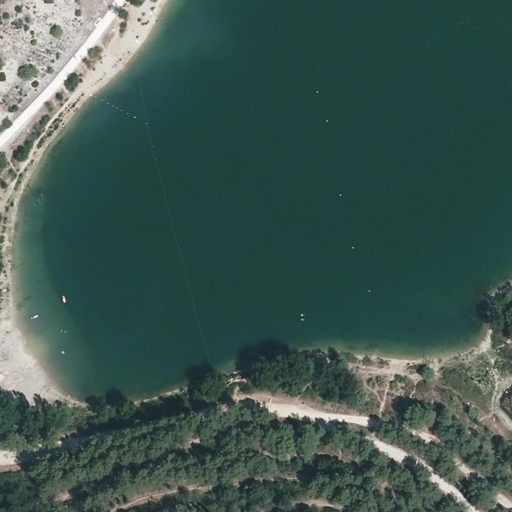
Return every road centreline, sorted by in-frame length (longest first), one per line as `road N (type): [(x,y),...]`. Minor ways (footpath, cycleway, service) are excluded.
road 1 (track): [(0,459),(245,406),(279,409),(376,444),(468,511)]
road 2 (track): [(107,26),(0,140)]
